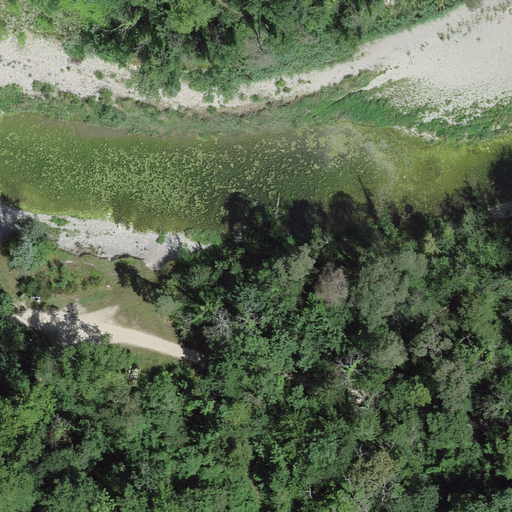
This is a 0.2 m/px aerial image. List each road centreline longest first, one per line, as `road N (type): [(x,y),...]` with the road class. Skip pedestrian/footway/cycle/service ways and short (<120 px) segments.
road 1 (track): [(86,326),(511,429)]
road 2 (track): [(86,326),(0,419)]
